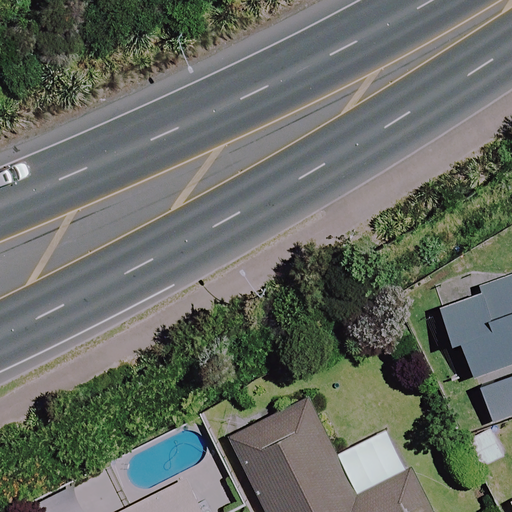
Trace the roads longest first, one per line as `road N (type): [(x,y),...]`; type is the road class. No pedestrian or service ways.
road 1 (primary): [(511,52),(347,158),(0,336)]
road 2 (primary): [(0,207),(193,131),(437,0)]
